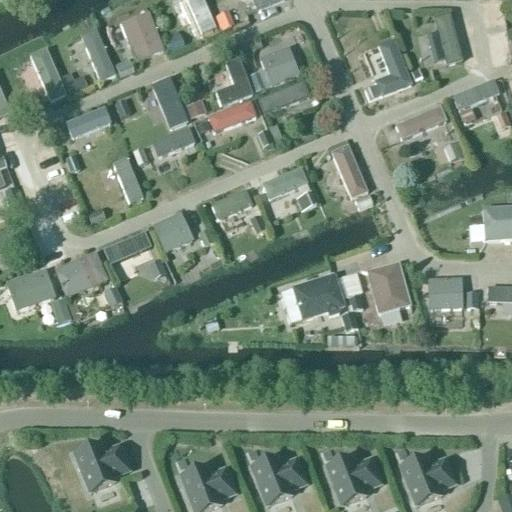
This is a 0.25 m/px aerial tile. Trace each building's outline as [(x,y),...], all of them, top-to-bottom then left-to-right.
[(176,0),(186,22),(192,19),(199,34),(220,25),(208,0),(176,0)] [(137,59),(167,47),(152,7),(122,19),(137,59)] [(82,33),(100,77),(117,70),(99,26),(82,33)] [(371,79),(377,96),(415,82),(398,34),(381,40),(392,71),(371,79)] [(52,98),(70,90),(49,44),(31,52),(52,98)] [(301,76),(289,47),(260,59),(271,87),(301,76)] [(217,87),(223,102),(255,91),(241,54),(221,61),(229,82),(217,87)] [(173,73),(154,80),(171,124),(189,117),(173,73)] [(0,111),(10,109),(0,74),(0,111)] [(261,95),(267,110),(285,103),(288,111),(315,99),(306,77),(261,95)] [(143,88),(156,121),(166,117),(154,84),(143,88)] [(216,130),(259,113),(253,96),(209,113),(216,130)] [(188,102),(193,114),(208,109),(204,97),(188,102)] [(74,136),(114,119),(107,102),(67,119),(74,136)] [(401,133),(449,120),(445,104),(397,117),(401,133)] [(191,124),(152,139),(159,155),(197,140),(191,124)] [(351,195),(368,190),(352,141),(335,146),(351,195)] [(235,145),(197,146),(197,165),(235,165),(235,145)] [(131,200),(145,195),(129,153),(115,158),(131,200)] [(0,188),(9,186),(13,199),(19,198),(9,166),(0,168),(0,188)] [(300,173),(262,189),(268,204),(306,189),(300,173)] [(213,199),(220,216),(255,202),(248,185),(213,199)] [(511,236),(511,201),(483,203),(484,221),(471,222),(472,238),(511,236)] [(154,220),(166,249),(196,236),(184,208),(154,220)] [(0,246),(31,239),(27,223),(0,229),(0,246)] [(145,227),(105,245),(112,261),(135,251),(146,275),(163,267),(145,227)] [(511,249),(511,237),(483,238),(483,250),(511,249)] [(463,238),(431,238),(431,250),(463,250),(463,238)] [(56,265),(69,295),(111,277),(98,247),(56,265)] [(379,310),(412,304),(404,259),(370,265),(379,310)] [(350,295),(366,289),(359,268),(343,274),(350,295)] [(0,344),(72,340),(47,270),(0,287),(0,344)] [(430,275),(431,306),(465,305),(464,273),(430,275)] [(301,276),(246,298),(246,347),(304,347),(301,276)] [(511,292),(487,291),(487,307),(511,307),(511,292)] [(99,447),(75,457),(90,495),(114,486),(112,481),(128,475),(118,450),(102,457),(99,447)] [(251,471),(267,509),(291,500),(289,495),(305,488),(295,464),(279,470),(276,461),(251,471)] [(326,471),(341,509),(365,500),(363,495),(379,488),(370,464),(354,470),(350,461),(326,471)] [(425,461),(400,471),(416,509),(440,500),(438,495),(454,488),(444,464),(428,470),(425,461)] [(193,511),(212,511),(220,509),(218,504),(234,498),(224,473),(208,480),(205,471),(180,480),(193,511)] [(511,511),(511,497),(497,503),(499,511),(511,511)]
